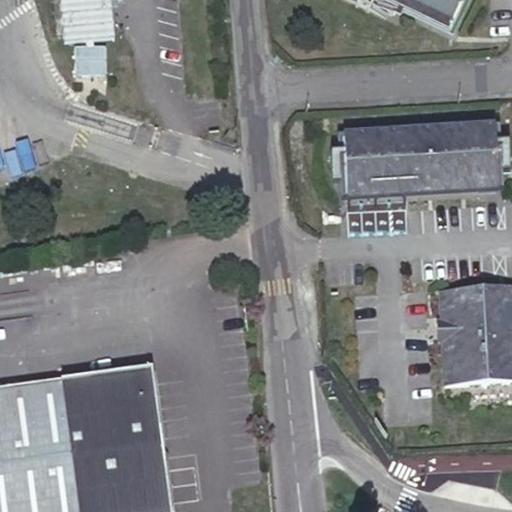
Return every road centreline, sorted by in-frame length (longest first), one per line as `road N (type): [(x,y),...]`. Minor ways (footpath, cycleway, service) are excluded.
road 1 (unclassified): [(253,90),(297,482)]
road 2 (unclassified): [(511,75),(253,90)]
